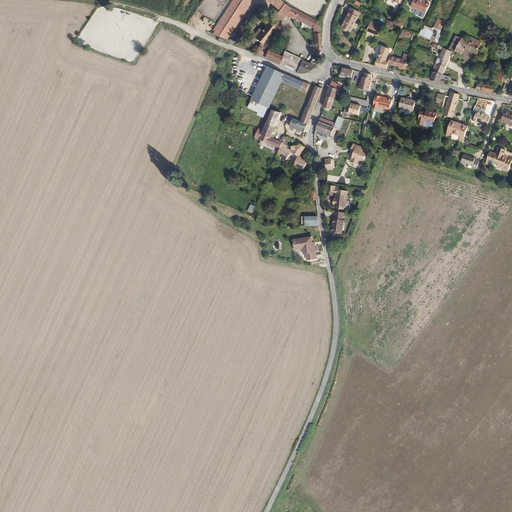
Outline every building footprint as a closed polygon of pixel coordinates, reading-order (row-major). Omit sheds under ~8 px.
[(233,0),(211,34),(218,37),(234,13),(242,0),(233,0)] [(242,0),(234,13),(218,37),(225,39),(226,39),(238,20),(251,0),(242,0)] [(271,19),(277,25),(278,25),(281,27),(283,29),(287,24),(281,20),(285,16),(287,17),(293,20),(293,19),(311,27),(312,48),(319,50),(320,42),(319,33),(317,22),(284,5),(278,0),(265,0),(277,12),(271,19)] [(414,0),(411,7),(415,9),(415,8),(426,13),(431,4),(424,0),(423,0),(414,0)] [(350,31),(360,12),(351,7),(349,12),(350,12),(342,27),(350,31)] [(447,22),(438,18),(434,27),(443,30),(447,22)] [(271,32),(277,25),(271,19),(262,30),(258,27),(253,34),(257,36),(254,39),(261,44),(271,32)] [(384,29),(373,24),(371,30),(382,35),(384,29)] [(277,31),(281,27),(278,25),(277,25),(271,32),(261,44),(258,47),(262,48),(264,49),(269,51),(270,49),(264,46),(272,37),(271,36),(276,31),(277,31)] [(431,39),(435,29),(424,25),(420,34),(431,39)] [(412,34),(402,30),(400,37),(409,39),(412,34)] [(437,32),(436,37),(432,36),(431,40),(439,43),(442,34),(437,32)] [(454,50),(461,37),(455,34),(449,46),(450,47),(451,47),(451,48),(454,50)] [(460,52),(463,47),(470,50),(472,45),(476,38),(474,38),(473,37),(470,35),(468,39),(466,38),(461,36),(461,37),(454,50),(460,52)] [(478,40),(476,38),(472,45),(470,50),(471,50),(472,51),(478,40)] [(387,68),(388,63),(390,60),(387,59),(390,48),(383,45),(381,51),(380,51),(379,51),(378,52),(378,53),(379,55),(380,55),(379,57),(375,65),(387,68)] [(282,57),(276,55),(269,51),(264,49),(262,48),(258,47),(256,53),(267,58),(274,61),(279,64),(282,57)] [(443,47),(440,55),(448,58),(448,57),(451,50),(443,47)] [(301,59),(279,49),(277,52),(270,49),(269,51),(276,55),(282,57),(279,64),(296,72),(301,59)] [(390,60),(388,63),(391,64),(393,64),(399,66),(398,68),(404,70),(407,60),(392,54),(390,60)] [(433,71),(442,73),(445,64),(448,58),(440,55),(433,71)] [(301,59),(296,72),(305,72),(315,65),(301,59)] [(307,82),(290,75),(281,71),(268,65),(253,98),(270,106),(282,81),(306,91),(310,82),(307,82)] [(352,76),(354,68),(344,67),(342,74),(352,76)] [(440,76),(442,73),(433,71),(430,79),(438,81),(448,83),(449,78),(440,76)] [(501,81),(504,74),(496,73),(494,80),(501,81)] [(364,77),(362,76),(359,88),(369,90),(372,79),(364,77)] [(327,95),(335,98),(336,98),(339,89),(340,89),(341,87),(332,80),(327,95)] [(494,85),(482,83),(482,84),(481,89),(493,91),(494,85)] [(322,87),(316,84),(309,102),(307,109),(313,111),(319,94),(322,87)] [(445,104),(448,93),(445,93),(440,91),(438,99),(442,100),(441,103),(445,104)] [(384,95),(376,93),(375,103),(374,106),(379,107),(380,101),(392,104),(394,97),(384,95)] [(452,115),(458,95),(452,94),(450,93),(443,113),(442,113),(442,115),(448,117),(449,114),(452,115)] [(331,109),(335,98),(327,95),(324,107),(331,109)] [(416,99),(402,96),(402,99),(400,106),(405,107),(414,109),(416,99)] [(270,106),(253,98),(249,105),(267,113),(270,106)] [(362,105),(352,103),(348,112),(358,115),(362,105)] [(489,114),(493,105),(489,103),(484,112),(489,114)] [(256,137),(281,149),(283,142),(272,137),(283,112),(274,108),(266,127),(264,126),(263,129),(260,128),(256,137)] [(310,118),(313,111),(307,109),(302,121),(308,124),(310,118)] [(435,120),(436,113),(436,111),(436,110),(429,109),(429,111),(421,110),(419,120),(425,122),(425,118),(435,120)] [(510,111),(505,110),(503,109),(498,120),(511,124),(511,113),(510,112),(510,111)] [(319,121),(317,129),(316,132),(321,134),(324,135),(325,135),(327,136),(328,133),(334,135),(337,127),(340,128),(344,117),(339,115),(335,126),(327,123),(319,121)] [(476,115),(472,124),(486,129),(489,122),(485,121),(486,119),(482,118),(483,117),(476,115)] [(308,124),(302,121),(295,118),(292,118),(289,125),(305,131),(308,124)] [(451,118),(450,122),(447,130),(465,135),(469,124),(451,118)] [(283,142),(281,149),(279,152),(287,159),(290,154),(298,158),(297,161),(300,157),(304,157),(305,156),(301,155),(307,146),(301,143),(298,147),(296,145),(294,149),(288,146),(289,145),(286,144),(283,142)] [(368,148),(357,144),(350,163),(358,166),(360,161),(363,162),(368,148)] [(497,151),(491,166),(502,170),(500,173),(506,175),(510,163),(505,162),(504,161),(500,160),(503,153),(497,151)] [(471,168),(475,170),(478,163),(473,161),(474,160),(463,156),(461,163),(467,165),(466,168),(470,170),(471,168)] [(305,172),(309,160),(304,158),(304,157),(300,157),(297,161),(296,164),(300,166),(298,170),(305,172)] [(336,185),(328,184),(328,190),(337,191),(336,194),(337,195),(337,198),(336,198),(334,197),(333,203),(335,203),(335,207),(346,208),(348,190),(335,188),(336,185)] [(344,211),(336,210),(335,217),(334,217),(332,231),(343,232),(344,218),(343,218),(344,211)] [(319,225),(318,215),(304,216),(305,226),(319,225)] [(317,252),(316,245),(314,245),(313,242),(312,236),(294,239),(295,249),(301,248),(304,250),(304,253),(306,253),(317,252)]
